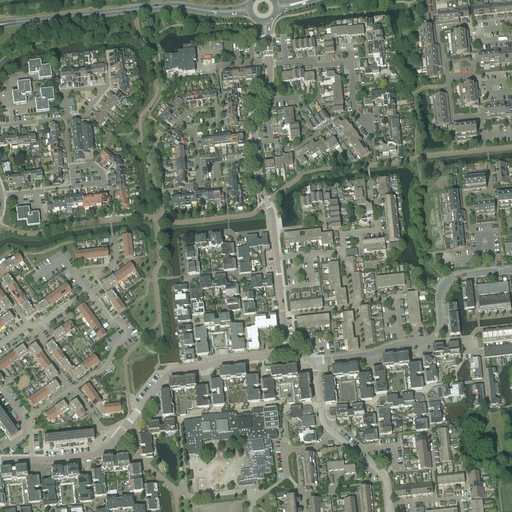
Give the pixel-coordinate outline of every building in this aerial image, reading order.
[(459,23),(459,19),(457,9),(437,11),(438,26),(459,23)] [(373,27),(377,26),(377,23),(373,24),(372,20),(366,20),(367,29),(370,29),(371,29),(373,27)] [(424,48),(426,68),(437,67),(437,68),(441,67),(439,46),(436,47),(434,26),(419,28),(422,48),(424,48)] [(450,31),(451,39),(453,56),(456,55),(455,54),(470,53),(469,46),(471,45),(470,39),(468,39),(467,32),(459,33),(458,30),(450,31)] [(169,64),(165,64),(166,72),(178,70),(178,72),(182,72),(182,73),(184,73),(195,72),(194,64),(193,65),(193,61),(196,61),(195,50),(193,50),(193,47),(192,45),(184,46),(183,46),(183,51),(178,52),(178,55),(177,55),(177,54),(166,55),(166,61),(168,61),(169,64)] [(499,54),(498,50),(478,52),(479,66),(500,64),(499,54)] [(38,76),(38,80),(39,80),(41,80),(42,80),(43,80),(47,79),(48,80),(49,79),(51,79),(52,78),(51,76),(52,75),(51,74),(50,66),(48,66),(46,65),(46,66),(41,67),(41,65),(41,64),(41,63),(41,61),(40,61),(38,61),(37,60),(36,61),(32,62),(31,61),(30,62),(28,62),(27,63),(28,65),(27,66),(28,67),(28,71),(28,72),(29,73),(29,75),(31,75),(32,75),(33,75),(36,74),(36,76),(38,76)] [(386,67),(385,60),(382,61),(382,60),(375,61),(376,66),(377,66),(378,70),(379,69),(380,68),(386,67)] [(102,66),(97,66),(98,74),(104,74),(104,71),(107,71),(106,64),(102,65),(102,66)] [(379,74),(379,69),(378,70),(377,66),(376,66),(375,67),(371,67),(372,75),(379,74)] [(251,68),(252,77),(258,77),(258,78),(262,77),(261,71),(257,71),(257,69),(256,69),(255,67),(251,68)] [(252,79),(252,77),(251,68),(241,69),(242,79),(246,79),(252,79)] [(241,69),(232,70),(233,81),(239,80),(242,79),(241,69)] [(227,81),(233,81),(232,70),(222,71),(223,74),(221,74),(222,81),(223,81),(227,81)] [(31,92),(31,91),(31,90),(30,86),(31,85),(30,84),(30,82),(29,81),(27,81),(26,81),(25,82),(17,83),(17,85),(16,86),(17,87),(18,92),(16,92),(15,91),(14,92),(12,92),(12,93),(12,95),(11,96),(12,97),(13,101),(12,102),(13,103),(13,105),(14,105),(16,105),(17,106),(18,105),(22,104),(23,105),(24,104),(26,104),(26,103),(26,101),(26,100),(26,99),(25,97),(27,97),(27,95),(31,94),(31,92)] [(119,90),(117,93),(122,97),(126,92),(125,90),(129,89),(128,83),(118,84),(119,90)] [(464,107),(478,105),(478,98),(480,98),(479,91),(477,91),(476,84),(462,86),(462,85),(459,85),(461,108),(464,108),(464,107)] [(210,90),(211,100),(217,99),(217,97),(220,96),(219,87),(215,87),(215,89),(210,90)] [(39,99),(35,100),(35,102),(34,103),(35,104),(36,108),(35,109),(36,110),(36,112),(37,113),(39,113),(40,113),(41,112),(49,111),(49,109),(49,108),(49,107),(48,102),(50,102),(51,103),(52,102),(54,102),(54,101),(54,99),(54,98),(54,97),(53,93),(54,92),(53,91),(53,89),(52,89),(50,89),(49,88),(48,89),(44,90),(43,89),(42,90),(40,90),(40,91),(40,93),(39,94),(40,95),(40,97),(39,97),(39,99)] [(228,94),(229,100),(237,99),(237,93),(237,89),(231,90),(231,93),(228,94)] [(377,99),(378,99),(382,99),(382,97),(386,97),(386,96),(384,95),(384,91),(377,92),(377,99)] [(122,97),(117,93),(115,96),(110,92),(108,94),(111,97),(112,96),(113,98),(119,102),(119,103),(120,104),(124,99),(122,97)] [(110,98),(108,101),(114,106),(115,107),(119,103),(119,102),(113,98),(112,96),(111,97),(108,94),(107,96),(110,98)] [(450,125),(450,120),(447,94),(432,96),(435,127),(450,125)] [(391,102),(390,95),(386,96),(386,97),(382,97),(382,99),(383,100),(384,103),(391,102)] [(173,102),(179,107),(183,103),(180,96),(178,99),(177,98),(173,102)] [(102,101),(101,103),(110,111),(114,106),(108,101),(105,104),(102,101)] [(177,110),(179,107),(173,102),(169,107),(179,115),(180,113),(177,110)] [(485,119),(506,117),(505,107),(504,102),(483,105),(485,119)] [(100,111),(102,112),(107,116),(108,116),(111,112),(110,111),(101,103),(99,105),(102,108),(100,111)] [(164,111),(172,117),(174,114),(177,117),(179,115),(169,107),(168,106),(164,111)] [(170,119),(172,117),(164,111),(161,115),(161,116),(159,119),(164,123),(166,120),(169,123),(171,120),(170,119)] [(96,112),(95,114),(104,121),(108,117),(108,116),(107,116),(102,112),(100,115),(96,112)] [(324,112),(319,116),(325,123),(329,120),(324,112)] [(100,126),(104,121),(95,114),(93,116),(97,118),(94,121),(100,126)] [(325,123),(319,116),(315,119),(320,126),(325,123)] [(229,118),(230,124),(232,124),(232,127),(239,127),(238,123),(237,117),(229,118)] [(315,119),(310,122),(316,129),(320,126),(315,119)] [(79,121),(69,122),(70,130),(71,130),(71,134),(72,133),(73,142),(72,142),(73,150),(74,149),(75,153),(73,154),(74,162),(84,161),(84,160),(85,160),(85,161),(93,160),(89,120),(82,120),(82,122),(81,122),(79,122),(79,121)] [(337,130),(340,127),(340,126),(343,124),(342,123),(340,122),(338,120),(332,124),(337,130)] [(346,120),(342,123),(343,124),(340,126),(340,127),(341,127),(342,128),(344,130),(350,126),(346,120)] [(455,125),(455,131),(456,139),(455,139),(455,142),(478,139),(478,136),(477,137),(475,122),(468,123),(468,121),(461,122),(462,124),(455,125)] [(316,129),(310,122),(306,125),(311,133),(316,129)] [(50,128),(51,134),(59,133),(59,132),(58,126),(56,127),(55,123),(49,124),(49,128),(50,128)] [(351,125),(350,126),(344,130),(342,132),(345,136),(354,129),(351,125)] [(170,138),(174,141),(180,134),(178,132),(179,131),(176,128),(174,131),(171,129),(167,134),(170,137),(170,138)] [(347,139),(357,133),(354,129),(345,136),(347,139)] [(29,144),(30,144),(32,143),(33,146),(39,146),(37,135),(32,135),(32,133),(28,134),(29,144)] [(359,137),(357,133),(347,139),(350,143),(359,137)] [(183,135),(180,134),(174,141),(179,145),(179,144),(182,147),(184,145),(186,141),(184,139),(186,136),(184,134),(183,135)] [(332,136),(328,139),(335,148),(339,145),(332,136)] [(350,143),(353,147),(361,141),(362,141),(359,137),(350,143)] [(202,147),(208,147),(207,139),(201,139),(201,142),(198,142),(199,149),(203,148),(202,147)] [(323,139),(319,142),(325,151),(329,149),(329,148),(324,142),(323,139)] [(328,139),(324,142),(329,148),(329,149),(331,151),(335,148),(328,139)] [(313,141),(309,144),(315,153),(319,151),(315,145),(313,141)] [(364,145),(361,141),(353,147),(352,148),(355,151),(364,145)] [(319,142),(315,145),(319,151),(321,154),(325,151),(319,142)] [(389,152),(396,152),(396,148),(397,147),(397,146),(392,146),(392,144),(392,143),(388,144),(388,145),(389,152)] [(311,156),(315,153),(309,144),(305,147),(309,152),(311,156)] [(367,149),(364,145),(355,151),(357,155),(367,149)] [(303,156),(309,152),(305,147),(298,152),(300,155),(300,156),(303,156)] [(367,149),(357,155),(360,159),(369,153),(367,149)] [(101,163),(102,164),(110,155),(111,154),(106,150),(100,157),(103,160),(101,163)] [(110,165),(111,163),(115,159),(114,158),(110,155),(102,164),(104,166),(107,163),(110,165)] [(307,162),(303,156),(300,156),(300,157),(297,158),(302,166),(307,162)] [(116,157),(114,158),(115,159),(111,163),(116,167),(122,164),(120,162),(121,161),(116,157)] [(236,175),(238,175),(238,169),(239,169),(238,165),(232,165),(232,169),(230,169),(230,175),(236,175)] [(485,180),(488,180),(487,171),(463,174),(463,177),(464,177),(466,191),(473,190),(473,192),(480,192),(479,189),(486,189),(485,180)] [(8,185),(12,184),(12,176),(12,174),(11,175),(11,173),(4,173),(5,178),(8,178),(8,185)] [(62,181),(61,175),(53,175),(54,181),(53,181),(53,185),(60,184),(59,181),(62,181)] [(187,184),(186,177),(177,179),(177,178),(175,178),(176,182),(177,182),(178,184),(177,184),(177,188),(184,187),(183,184),(187,184)] [(498,210),(511,208),(511,190),(511,191),(511,189),(504,190),(504,192),(497,192),(499,207),(498,207),(498,210)] [(220,192),(214,193),(215,202),(220,202),(220,201),(224,201),(224,194),(220,194),(220,192)] [(450,214),(451,224),(462,223),(466,222),(465,212),(462,212),(460,192),(446,193),(448,214),(450,214)] [(106,195),(100,196),(101,204),(101,205),(105,205),(105,203),(107,203),(107,204),(111,204),(110,197),(107,198),(106,195)] [(66,209),(66,207),(65,206),(64,200),(61,200),(60,196),(58,196),(58,200),(59,200),(59,208),(59,210),(66,209)] [(175,207),(179,206),(179,205),(178,197),(172,197),(172,200),(169,200),(169,207),(173,206),(173,205),(175,205),(175,207)] [(242,204),(242,198),(241,198),(234,199),(234,205),(237,205),(237,208),(244,208),(243,204),(242,204)] [(400,241),(399,235),(395,198),(384,199),(388,231),(387,231),(387,237),(389,237),(389,242),(400,241)] [(129,205),(128,199),(127,199),(127,200),(120,200),(120,201),(121,207),(123,206),(124,210),(130,209),(130,205),(129,205)] [(473,201),(475,216),(495,213),(494,199),(473,201)] [(59,200),(58,200),(52,201),(53,203),(49,204),(50,210),(54,210),(54,209),(59,208),(59,200)] [(18,209),(16,209),(16,210),(16,212),(16,213),(16,214),(17,222),(18,222),(20,222),(21,222),(22,222),(26,221),(26,223),(26,224),(26,225),(27,227),(29,227),(30,227),(31,227),(35,226),(36,227),(37,226),(39,226),(40,225),(40,223),(40,222),(39,221),(39,217),(39,216),(39,215),(39,213),(38,213),(36,213),(35,212),(34,213),(31,213),(31,212),(29,212),(29,208),(28,208),(26,208),(25,207),(24,208),(20,209),(19,208),(18,209)] [(211,241),(209,241),(209,247),(212,247),(212,248),(216,247),(217,247),(216,234),(210,235),(211,241)] [(247,247),(246,247),(249,249),(252,249),(253,248),(254,249),(258,248),(258,247),(263,247),(264,247),(267,247),(268,246),(268,243),(267,234),(261,235),(262,241),(258,241),(257,235),(246,236),(247,243),(246,244),(246,246),(247,247)] [(206,235),(200,236),(202,248),(203,249),(206,249),(207,248),(209,247),(209,241),(206,241),(206,235)] [(364,253),(380,251),(386,250),(385,240),(363,242),(364,253)] [(249,249),(246,247),(245,247),(243,247),(243,248),(236,249),(237,260),(243,259),(243,264),(238,264),(239,275),(251,274),(252,273),(251,271),(251,269),(250,268),(251,267),(251,264),(250,263),(249,259),(250,258),(250,254),(249,253),(249,252),(249,249)] [(235,255),(234,250),(222,251),(221,252),(222,255),(223,256),(223,258),(229,258),(229,256),(235,255)] [(18,254),(13,258),(18,265),(23,261),(18,254)] [(198,254),(197,254),(185,255),(186,260),(192,260),(192,262),(198,261),(198,259),(199,258),(198,254)] [(14,268),(18,265),(13,258),(9,261),(14,268)] [(224,266),(236,265),(235,259),(229,260),(229,258),(223,258),(223,261),(223,262),(223,265),(224,266)] [(0,271),(3,275),(14,268),(9,261),(0,267),(0,271)] [(198,263),(198,261),(192,262),(192,264),(186,265),(187,270),(199,269),(200,268),(199,264),(198,263)] [(125,267),(130,274),(135,271),(130,264),(125,267)] [(126,277),(130,274),(125,267),(121,270),(126,277)] [(117,273),(122,280),(126,277),(121,270),(117,273)] [(117,283),(122,280),(117,273),(112,276),(117,283)] [(2,280),(8,289),(15,284),(9,275),(2,280)] [(215,282),(213,282),(214,288),(216,288),(217,288),(221,288),(221,287),(220,275),(215,276),(215,282)] [(267,281),(264,281),(265,288),(267,287),(268,288),(272,288),(273,286),(272,275),(266,275),(267,281)] [(117,283),(112,276),(101,284),(107,291),(117,283)] [(212,288),(214,288),(213,282),(211,282),(210,276),(205,277),(206,289),(207,289),(211,289),(212,288)] [(263,288),(265,288),(264,281),(262,282),(261,276),(256,276),(257,288),(258,289),(262,289),(263,288)] [(479,310),(477,286),(474,287),(472,287),(472,283),(462,284),(462,286),(464,304),(464,310),(466,310),(468,309),(468,312),(475,311),(477,310),(478,310),(479,310)] [(497,284),(500,310),(511,309),(510,304),(508,284),(508,283),(497,284)] [(18,288),(15,284),(8,289),(11,293),(18,288)] [(61,288),(66,295),(71,291),(66,284),(61,288)] [(500,310),(497,284),(487,285),(490,311),(500,310)] [(176,292),(176,294),(182,294),(182,291),(188,291),(187,285),(175,286),(174,288),(174,291),(176,292)] [(490,311),(487,285),(477,286),(479,310),(480,312),(490,311)] [(21,293),(18,288),(11,293),(14,298),(21,293)] [(61,288),(57,291),(62,298),(66,295),(61,288)] [(111,305),(119,299),(112,290),(105,295),(111,305)] [(227,299),(234,298),(233,296),(239,295),(239,290),(227,291),(226,292),(226,296),(227,297),(227,299)] [(62,298),(57,291),(53,294),(58,301),(62,298)] [(21,293),(14,298),(17,302),(24,297),(21,293)] [(53,294),(48,297),(53,304),(58,301),(53,294)] [(176,301),(176,302),(189,301),(188,295),(182,296),(182,294),(176,294),(176,297),(175,298),(176,301)] [(203,295),(202,294),(190,295),(190,301),(196,300),(196,302),(203,302),(202,299),(203,299),(203,295)] [(254,294),(253,294),(241,295),(241,300),(247,300),(248,302),(254,301),(254,299),(254,298),(254,294)] [(24,297),(17,302),(21,306),(28,301),(24,297)] [(53,304),(48,297),(44,300),(49,307),(53,304)] [(12,307),(5,298),(0,301),(0,305),(5,312),(12,307)] [(234,301),(234,298),(227,299),(228,301),(227,302),(227,306),(228,307),(240,305),(240,300),(234,301)] [(119,299),(111,305),(115,309),(122,304),(119,299)] [(49,307),(44,300),(35,307),(40,314),(49,307)] [(28,301),(21,306),(28,317),(35,312),(28,301)] [(189,301),(176,302),(176,303),(176,306),(177,307),(177,310),(183,309),(183,307),(189,306),(189,301)] [(242,305),(242,310),(255,309),(255,304),(254,304),(254,301),(248,302),(248,304),(242,305)] [(191,311),(203,309),(204,308),(204,305),(203,304),(203,302),(196,302),(197,305),(191,305),(191,311)] [(80,314),(87,309),(84,304),(77,309),(80,314)] [(122,304),(115,309),(118,314),(125,308),(122,304)] [(448,315),(458,314),(457,304),(450,304),(447,305),(448,315)] [(83,318),(90,313),(87,309),(80,314),(83,318)] [(177,317),(178,317),(190,316),(190,310),(184,311),(183,309),(177,310),(178,312),(177,313),(177,317)] [(10,311),(0,318),(0,319),(5,326),(15,318),(10,311)] [(86,322),(93,317),(90,313),(83,318),(86,322)] [(204,328),(207,331),(210,330),(210,329),(211,330),(215,330),(216,329),(220,328),(221,329),(225,329),(226,328),(229,328),(230,328),(232,325),(232,324),(231,322),(230,322),(230,315),(219,316),(220,322),(215,323),(215,317),(204,318),(204,324),(204,325),(204,327),(204,328)] [(255,328),(258,330),(261,330),(262,329),(263,330),(266,329),(267,328),(272,328),(272,329),(276,328),(277,327),(277,324),(276,315),(270,316),(271,322),(266,322),(266,316),(255,317),(256,324),(255,325),(255,327),(255,328)] [(90,327),(97,322),(93,317),(86,322),(90,327)] [(65,325),(70,332),(75,329),(70,322),(65,325)] [(93,331),(100,326),(97,322),(90,327),(93,331)] [(65,325),(61,328),(66,335),(70,332),(65,325)] [(232,326),(232,325),(230,328),(230,331),(231,332),(230,333),(231,336),(232,337),(232,342),(231,343),(232,346),(233,347),(232,348),(232,352),(233,352),(236,352),(245,351),(244,340),(238,341),(238,339),(238,337),(244,336),(243,325),(236,326),(235,325),(233,325),(232,326)] [(96,336),(103,330),(100,326),(93,331),(96,336)] [(180,333),(180,335),(186,334),(186,332),(192,331),(191,326),(179,327),(178,328),(179,332),(180,333)] [(57,342),(66,335),(61,328),(52,335),(57,342)] [(207,331),(204,328),(204,329),(203,329),(201,329),(200,330),(193,331),(195,341),(201,341),(201,345),(195,346),(196,357),(206,356),(208,355),(209,354),(209,351),(208,350),(209,349),(208,345),(207,344),(207,340),(207,339),(207,335),(206,335),(207,334),(207,331)] [(258,330),(255,328),(254,328),(252,328),(252,329),(251,329),(245,330),(246,341),(252,340),(252,345),(246,345),(247,351),(259,350),(260,349),(259,345),(259,344),(258,342),(258,340),(259,339),(258,335),(257,334),(258,333),(258,330)] [(511,329),(502,331),(505,356),(511,355),(511,329)] [(106,335),(103,330),(96,336),(99,340),(106,335)] [(495,357),(505,356),(502,331),(492,332),(495,357)] [(213,344),(226,343),(225,334),(220,334),(220,332),(217,333),(217,335),(212,335),(213,344)] [(485,359),(495,357),(492,332),(482,333),(485,359)] [(186,336),(186,334),(180,335),(180,337),(180,338),(180,342),(181,343),(193,341),(192,336),(186,336)] [(264,343),(274,342),(273,334),(263,335),(264,343)] [(45,344),(52,355),(59,350),(52,339),(45,344)] [(182,348),(182,350),(188,349),(188,347),(194,347),(193,341),(181,343),(180,343),(180,347),(182,348)] [(35,358),(42,353),(34,342),(27,347),(35,358)] [(433,356),(435,359),(436,358),(439,358),(439,357),(440,358),(444,358),(444,356),(449,356),(450,357),(454,356),(455,360),(460,360),(458,343),(448,344),(448,350),(444,350),(443,344),(432,346),(433,352),(432,353),(433,356)] [(13,352),(18,359),(27,353),(22,346),(13,352)] [(188,352),(188,349),(182,350),(182,352),(181,354),(182,357),(182,358),(195,356),(194,351),(188,352)] [(59,350),(52,355),(55,359),(63,354),(59,350)] [(13,352),(9,355),(14,362),(18,359),(13,352)] [(45,357),(42,353),(35,358),(38,362),(45,357)] [(55,359),(59,364),(66,359),(63,354),(55,359)] [(383,367),(385,369),(388,369),(389,368),(390,368),(393,368),(394,367),(397,367),(399,366),(400,367),(404,367),(404,366),(405,367),(408,366),(408,367),(410,364),(410,361),(409,360),(408,354),(398,355),(398,356),(393,357),(393,355),(382,356),(383,363),(382,364),(383,367)] [(9,355),(5,359),(10,366),(14,362),(9,355)] [(89,359),(94,366),(99,363),(94,356),(89,359)] [(435,359),(433,356),(430,357),(429,357),(429,358),(422,358),(423,369),(429,368),(430,373),(424,374),(425,384),(442,382),(441,377),(437,377),(437,373),(436,372),(435,368),(436,367),(436,363),(435,362),(436,362),(435,359)] [(41,367),(48,362),(45,357),(38,362),(41,367)] [(475,369),(481,369),(480,358),(470,359),(470,365),(474,365),(475,369)] [(5,359),(0,362),(5,369),(10,366),(5,359)] [(72,368),(66,359),(59,364),(65,373),(72,368)] [(89,359),(85,362),(90,369),(94,366),(89,359)] [(51,366),(48,362),(41,367),(44,371),(51,366)] [(85,362),(80,365),(86,372),(90,369),(85,362)] [(332,377),(335,380),(335,379),(338,379),(339,378),(340,379),(343,379),(344,378),(346,377),(349,377),(350,378),(353,377),(354,377),(355,377),(358,377),(360,374),(360,371),(359,371),(359,370),(358,364),(347,365),(348,367),(343,367),(343,366),(332,367),(333,373),(332,374),(332,377)] [(410,364),(408,367),(410,385),(406,386),(407,391),(424,390),(423,379),(417,379),(416,375),(422,374),(421,364),(415,364),(414,364),(413,364),(411,364),(410,364)] [(75,380),(86,372),(80,365),(70,373),(75,380)] [(271,379),(274,381),(277,381),(277,380),(278,380),(282,380),(283,379),(287,378),(288,379),(292,379),(293,378),(293,379),(297,378),(297,379),(299,376),(298,373),(298,372),(297,372),(297,365),(286,366),(286,368),(282,369),(282,367),(271,368),(272,375),(271,375),(271,376),(271,379)] [(51,366),(44,371),(50,380),(58,375),(51,366)] [(220,379),(223,381),(226,381),(226,380),(227,381),(231,380),(232,379),(236,379),(237,380),(241,379),(242,379),(245,379),(248,376),(247,376),(247,373),(246,373),(246,372),(245,366),(235,367),(235,369),(230,369),(230,367),(220,369),(220,375),(220,376),(220,379)] [(385,369),(383,367),(382,367),(379,367),(379,368),(372,369),(373,380),(379,379),(380,384),(374,384),(375,395),(392,393),(391,387),(387,388),(387,384),(386,383),(385,378),(386,377),(386,374),(385,373),(385,372),(385,369)] [(481,369),(475,369),(475,374),(471,375),(472,380),(482,379),(481,369)] [(487,380),(493,380),(493,375),(497,374),(496,369),(486,370),(487,380)] [(392,383),(405,381),(404,372),(398,373),(398,372),(398,371),(396,371),(396,373),(391,374),(392,383)] [(360,374),(358,377),(360,396),(356,396),(357,402),(374,400),(373,389),(366,390),(366,386),(372,385),(371,374),(364,375),(363,374),(360,374)] [(170,390),(172,392),(173,392),(176,392),(176,391),(177,391),(180,391),(181,390),(186,389),(187,390),(191,390),(191,389),(192,390),(195,389),(195,390),(197,387),(197,384),(196,383),(195,376),(185,378),(185,379),(180,380),(180,378),(169,379),(170,386),(169,387),(170,390)] [(223,381),(220,379),(217,380),(216,380),(216,381),(209,381),(210,392),(216,391),(217,396),(211,397),(212,407),(261,402),(260,391),(254,392),(254,390),(254,387),(260,387),(258,376),(252,377),(251,377),(251,376),(248,376),(245,379),(242,379),(241,379),(237,380),(236,379),(232,379),(231,380),(227,381),(226,380),(226,381),(223,381)] [(299,376),(297,379),(297,382),(298,382),(297,383),(298,387),(299,388),(299,392),(298,393),(299,397),(295,398),(295,403),(312,402),(311,391),(309,391),(309,387),(311,386),(309,376),(303,376),(302,376),(299,376)] [(335,380),(332,377),(329,378),(329,379),(328,379),(322,379),(323,390),(325,390),(325,395),(323,395),(325,405),(342,404),(341,398),(337,398),(335,380)] [(56,379),(45,387),(50,394),(61,387),(56,379)] [(274,381),(271,379),(268,379),(267,380),(260,381),(262,392),(268,391),(268,396),(264,396),(264,402),(275,401),(276,399),(275,396),(274,395),(274,390),(275,389),(274,386),(273,385),(274,384),(274,381)] [(487,380),(488,390),(498,389),(498,384),(494,384),(493,380),(487,380)] [(346,384),(341,384),(342,393),(355,392),(354,383),(348,383),(348,381),(346,381),(346,384)] [(280,395),(293,393),(292,384),(287,385),(287,383),(284,383),(284,385),(279,386),(280,395)] [(82,389),(85,394),(92,389),(89,384),(82,389)] [(459,396),(457,384),(452,384),(453,390),(450,391),(451,397),(453,396),(454,397),(458,397),(459,396)] [(442,387),(444,398),(448,398),(449,397),(451,397),(450,391),(448,391),(448,385),(442,386),(442,387)] [(477,391),(478,396),(484,396),(483,385),(473,386),(473,392),(477,391)] [(41,390),(46,397),(50,394),(45,387),(41,390)] [(197,387),(195,390),(196,393),(196,394),(196,398),(197,399),(198,403),(197,404),(197,408),(198,409),(210,407),(210,402),(204,402),(204,400),(203,398),(209,397),(208,387),(202,387),(201,387),(198,387),(197,387)] [(439,403),(440,404),(443,403),(443,399),(444,398),(442,387),(437,388),(438,393),(437,394),(433,398),(428,399),(428,404),(439,403)] [(85,394),(88,398),(95,393),(92,389),(85,394)] [(488,390),(489,400),(495,400),(495,395),(499,395),(498,389),(488,390)] [(41,390),(37,394),(42,401),(46,397),(41,390)] [(172,392),(170,390),(167,390),(166,391),(159,392),(160,403),(162,402),(163,407),(161,407),(162,418),(179,416),(178,410),(174,411),(174,407),(173,406),(172,401),(173,400),(173,397),(172,396),(173,395),(172,392)] [(88,398),(91,403),(98,398),(95,393),(88,398)] [(32,397),(37,404),(42,401),(37,394),(32,397)] [(186,396),(185,394),(183,394),(183,396),(178,396),(179,406),(192,404),(191,395),(186,396)] [(387,403),(387,404),(387,407),(390,410),(390,409),(393,409),(393,408),(394,409),(398,409),(399,408),(403,407),(404,408),(408,407),(409,407),(412,407),(413,407),(415,404),(414,401),(413,400),(413,397),(413,394),(402,395),(403,401),(400,401),(398,401),(397,395),(387,397),(387,398),(387,403)] [(418,403),(424,402),(423,397),(420,395),(415,395),(415,397),(413,397),(413,400),(414,401),(415,401),(418,403)] [(484,396),(478,396),(478,401),(474,401),(475,407),(485,406),(484,396)] [(37,404),(32,397),(28,400),(33,407),(37,404)] [(67,403),(75,414),(82,409),(75,398),(67,403)] [(101,402),(98,398),(91,403),(94,407),(101,402)] [(387,403),(387,398),(385,398),(380,399),(377,402),(378,407),(383,407),(386,404),(387,404),(387,403)] [(499,399),(495,400),(489,400),(490,408),(497,407),(496,405),(500,405),(499,399)] [(414,411),(426,410),(426,404),(424,404),(424,402),(418,403),(415,401),(414,401),(415,404),(413,407),(413,410),(414,411)] [(54,408),(59,415),(68,409),(63,402),(54,408)] [(434,409),(434,411),(440,411),(440,408),(441,407),(440,404),(439,403),(428,404),(427,404),(428,410),(434,409)] [(337,407),(337,409),(338,416),(337,416),(338,419),(339,420),(343,420),(343,419),(344,420),(348,419),(349,418),(353,418),(354,418),(358,418),(358,417),(359,418),(362,418),(365,415),(364,412),(363,411),(362,404),(352,406),(352,411),(348,412),(347,406),(337,407)] [(303,409),(302,409),(301,410),(302,418),(310,417),(310,415),(313,414),(312,409),(309,406),(303,407),(303,409)] [(268,449),(270,449),(271,449),(271,448),(271,447),(271,445),(272,445),(270,445),(270,440),(276,439),(277,439),(277,438),(276,429),(281,429),(281,428),(279,428),(278,423),(278,418),(277,418),(277,413),(276,407),(264,409),(253,410),(252,410),(252,411),(251,411),(251,412),(252,414),(249,414),(249,413),(248,413),(243,414),(242,414),(242,415),(237,415),(237,414),(236,413),(235,413),(226,414),(226,413),(226,414),(221,414),(216,415),(216,414),(216,415),(209,416),(209,415),(209,416),(201,417),(201,416),(201,419),(194,420),(184,421),(187,456),(188,456),(188,455),(195,454),(195,455),(195,454),(202,453),(202,454),(203,454),(201,440),(203,440),(204,440),(211,439),(211,441),(214,441),(214,439),(216,439),(216,440),(219,439),(219,441),(219,440),(226,440),(227,440),(234,439),(244,438),(245,445),(244,445),(245,445),(246,452),(245,452),(245,453),(247,453),(247,455),(248,455),(248,457),(246,457),(246,460),(249,460),(250,467),(249,467),(249,468),(250,468),(250,470),(240,471),(241,471),(242,478),(237,479),(238,487),(255,485),(254,485),(254,482),(255,482),(254,482),(254,480),(264,479),(263,474),(271,473),(270,466),(273,465),(272,458),(272,457),(269,458),(269,450),(268,449)] [(54,408),(50,411),(55,418),(59,415),(54,408)] [(0,424),(11,439),(18,434),(0,409),(0,424)] [(86,414),(82,409),(75,414),(78,419),(83,416),(86,414)] [(330,409),(327,413),(327,417),(331,420),(336,419),(335,416),(337,416),(338,416),(337,409),(335,409),(330,409)] [(415,418),(421,418),(421,416),(427,415),(426,410),(414,411),(413,412),(414,415),(415,416),(415,418)] [(55,418),(50,411),(45,415),(50,422),(55,418)] [(429,420),(441,418),(442,417),(441,414),(440,413),(440,411),(434,411),(434,414),(428,414),(429,420)] [(389,414),(377,415),(377,420),(383,420),(384,422),(390,421),(390,419),(390,418),(390,414),(389,414)] [(415,426),(428,425),(427,419),(421,420),(421,418),(415,418),(415,421),(414,422),(415,425),(415,426)] [(150,434),(151,435),(152,435),(155,435),(155,434),(156,435),(160,434),(161,433),(165,433),(166,434),(170,433),(170,432),(171,433),(175,433),(176,432),(178,431),(178,425),(175,426),(174,420),(164,421),(164,427),(160,427),(159,421),(148,422),(149,425),(150,434)] [(364,427),(365,429),(371,428),(371,426),(377,425),(376,420),(364,421),(363,422),(363,426),(364,427)] [(379,430),(391,429),(391,428),(391,424),(390,423),(390,421),(384,422),(384,424),(378,425),(379,430)] [(315,422),(302,423),(302,424),(302,427),(303,428),(303,430),(309,430),(309,428),(315,427),(315,422)] [(149,425),(144,426),(141,430),(141,435),(150,434),(149,425)] [(365,436),(365,437),(378,435),(377,430),(371,431),(371,428),(365,429),(365,431),(364,432),(365,436)] [(303,437),(304,438),(316,437),(316,431),(310,432),(309,430),(303,430),(304,433),(303,434),(303,437)] [(93,432),(66,434),(67,443),(94,440),(93,432)] [(67,443),(66,434),(44,437),(45,445),(67,443)] [(141,435),(138,435),(139,446),(145,445),(146,450),(140,450),(140,456),(146,455),(147,458),(153,457),(152,455),(153,454),(153,450),(152,449),(151,444),(152,443),(152,440),(151,439),(152,438),(151,435),(150,434),(141,435)] [(304,458),(307,487),(317,486),(314,454),(300,455),(301,458),(304,458)] [(127,470),(129,466),(129,463),(128,462),(127,456),(116,457),(117,458),(112,459),(112,457),(101,458),(102,465),(101,466),(101,469),(104,473),(107,472),(108,472),(109,472),(112,472),(113,471),(118,470),(119,471),(123,471),(123,470),(124,470),(127,470)] [(51,480),(54,482),(77,479),(79,477),(79,476),(79,474),(78,473),(77,466),(66,467),(66,469),(62,470),(62,468),(51,469),(52,475),(51,476),(51,477),(51,479),(51,480)] [(129,466),(127,470),(127,472),(128,473),(128,477),(129,478),(129,482),(129,484),(129,487),(130,488),(129,489),(130,492),(131,493),(143,492),(141,481),(140,481),(140,477),(141,477),(140,466),(133,467),(132,466),(129,466)] [(0,480),(3,482),(6,482),(6,481),(7,482),(11,481),(12,480),(16,480),(17,481),(21,480),(22,479),(22,480),(25,480),(28,477),(27,474),(26,473),(27,473),(26,473),(26,467),(15,468),(15,469),(11,470),(10,468),(0,469),(0,472),(0,476),(0,480)] [(104,473),(101,469),(98,469),(97,470),(91,471),(92,482),(98,481),(98,483),(98,486),(92,486),(93,497),(105,496),(106,495),(106,491),(105,490),(106,490),(105,486),(104,485),(104,481),(105,479),(104,476),(104,475),(104,474),(104,473)] [(79,477),(77,479),(79,503),(81,504),(93,502),(91,492),(85,492),(85,488),(91,487),(90,476),(83,477),(82,476),(79,477)] [(28,477),(25,480),(26,480),(26,483),(27,484),(26,484),(26,488),(28,489),(28,493),(27,495),(28,498),(28,499),(28,500),(28,503),(29,504),(41,503),(40,492),(34,493),(34,488),(40,488),(38,477),(32,478),(32,477),(31,477),(28,477)] [(54,482),(51,480),(48,480),(47,481),(40,482),(42,492),(48,492),(48,496),(42,497),(43,508),(55,506),(56,505),(54,482)] [(61,501),(74,499),(72,485),(67,485),(67,483),(64,484),(65,486),(59,486),(61,501)] [(10,501),(22,500),(21,485),(16,486),(16,484),(13,484),(13,486),(8,487),(10,501)] [(158,511),(159,510),(159,506),(158,505),(159,504),(158,501),(157,500),(157,498),(157,497),(157,495),(158,494),(157,491),(156,490),(157,489),(157,486),(156,485),(144,486),(145,497),(151,496),(151,498),(151,501),(145,501),(146,511),(158,511)] [(373,511),(373,508),(371,487),(360,488),(362,509),(362,511),(373,511)] [(106,510),(108,511),(109,511),(112,511),(113,511),(117,511),(117,510),(122,509),(123,510),(127,510),(127,509),(128,510),(131,509),(134,507),(133,506),(133,503),(132,503),(131,496),(121,497),(121,499),(116,500),(116,498),(105,499),(106,505),(106,506),(105,506),(106,509),(106,510)] [(285,508),(296,507),(295,496),(284,497),(285,508)] [(355,511),(356,510),(355,499),(344,500),(345,511),(355,511)]
